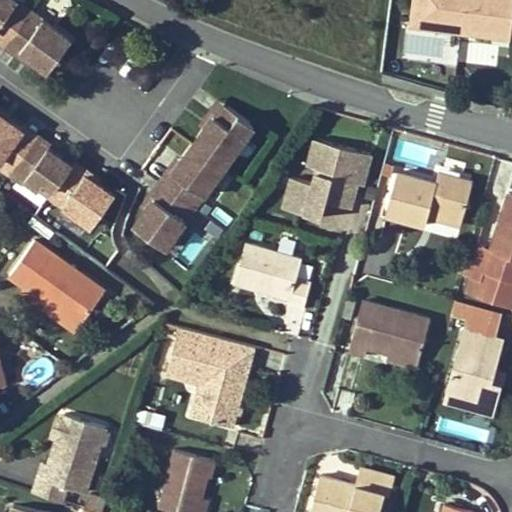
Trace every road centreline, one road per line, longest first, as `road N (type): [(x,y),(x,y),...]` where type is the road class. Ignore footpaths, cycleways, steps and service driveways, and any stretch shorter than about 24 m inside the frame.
road 1 (residential): [(511,133),(351,86),(211,30)]
road 2 (residential): [(211,30),(120,150),(0,68)]
road 3 (residential): [(292,412),(511,471)]
